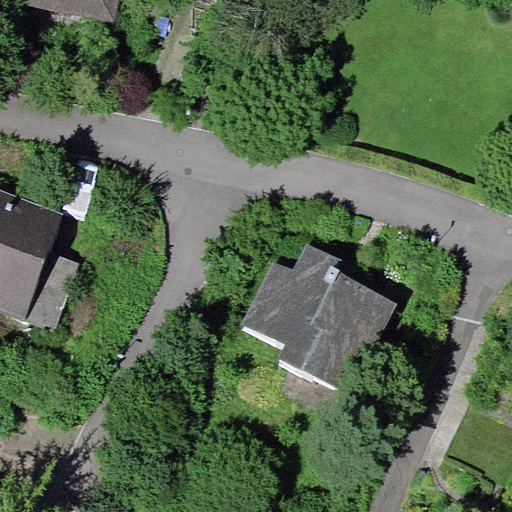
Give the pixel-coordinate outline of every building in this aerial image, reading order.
[(97,24),(102,25),(108,0),(0,0),(0,1),(66,16),(66,18),(97,26),(97,24)] [(0,320),(49,338),(72,275),(42,264),(55,230),(0,210),(0,320)] [(389,313),(384,311),(329,283),(335,272),(303,255),(289,283),(269,273),(238,334),(281,356),(275,369),(338,401),(356,366),(361,369),(389,313)] [(511,366),(492,356),(466,410),(511,433),(511,366)] [(492,490),(511,451),(511,433),(466,410),(439,464),(492,490)]
